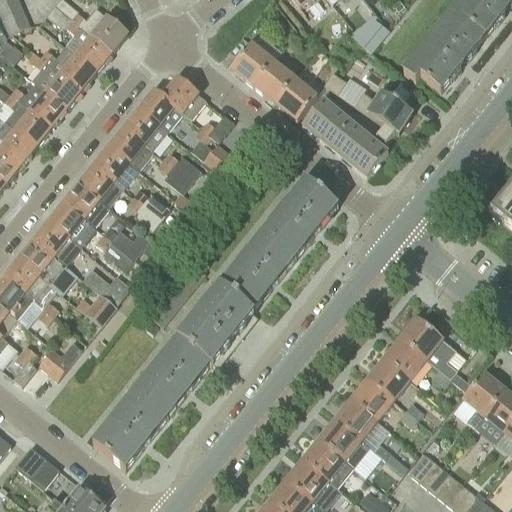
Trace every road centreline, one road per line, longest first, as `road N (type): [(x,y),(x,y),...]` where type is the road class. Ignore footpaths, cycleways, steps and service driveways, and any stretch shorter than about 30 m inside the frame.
road 1 (tertiary): [(176,511),(402,236)]
road 2 (residential): [(402,236),(162,43)]
road 3 (residential): [(0,253),(162,43)]
road 4 (tertiary): [(402,236),(511,97)]
road 5 (residential): [(134,511),(0,401)]
road 6 (residential): [(511,326),(402,236)]
